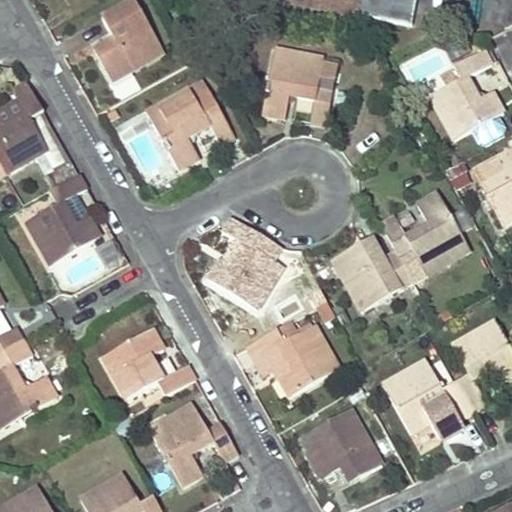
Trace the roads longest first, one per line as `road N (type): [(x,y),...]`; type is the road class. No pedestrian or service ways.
road 1 (residential): [(146,238),(290,493)]
road 2 (residential): [(26,30),(146,238)]
road 3 (residential): [(265,187),(265,204),(286,229),(319,228),(331,217),(338,185),(317,161),(300,157),(272,172)]
road 4 (residential): [(146,238),(240,187),(265,187)]
